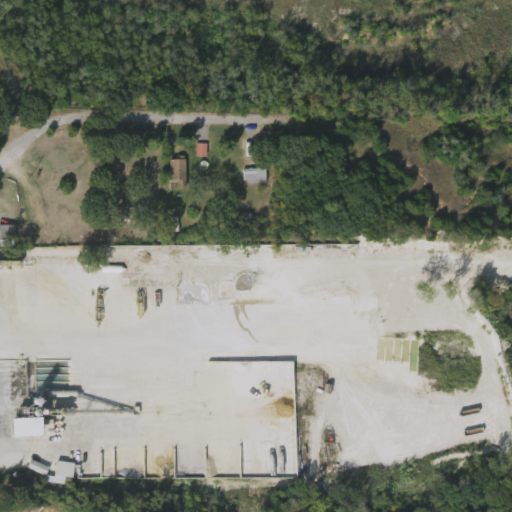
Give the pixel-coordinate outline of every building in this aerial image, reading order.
[(198,150),(188,150),(187,162),(198,163),(198,150)] [(184,159),(184,187),(175,187),(175,181),(168,181),(167,157),(184,157),(184,159)] [(161,188),(177,188),(176,164),(160,164),(161,188)] [(263,166),(264,181),(246,183),(245,179),(242,179),(241,168),(263,166)] [(258,189),(257,174),(235,175),(235,190),(258,189)] [(137,212),(136,228),(140,228),(140,236),(115,236),(115,228),(116,228),(116,212),(137,212)] [(151,316),(138,316),(138,279),(151,279),(151,316)] [(32,424),(3,424),(3,443),(32,442),(32,424)] [(54,490),(55,483),(65,484),(66,469),(47,468),(46,489),(54,490)]
